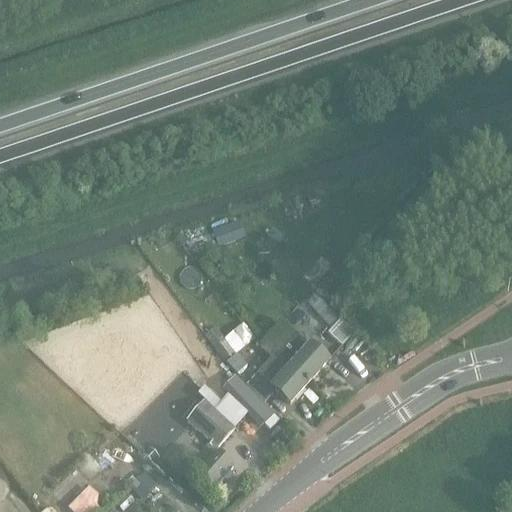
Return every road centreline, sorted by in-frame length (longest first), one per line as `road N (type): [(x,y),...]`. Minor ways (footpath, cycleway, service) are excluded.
road 1 (trunk): [(0,153),(455,0)]
road 2 (trunk): [(361,0),(0,120)]
road 3 (tertiary): [(261,511),(440,383),(511,356)]
